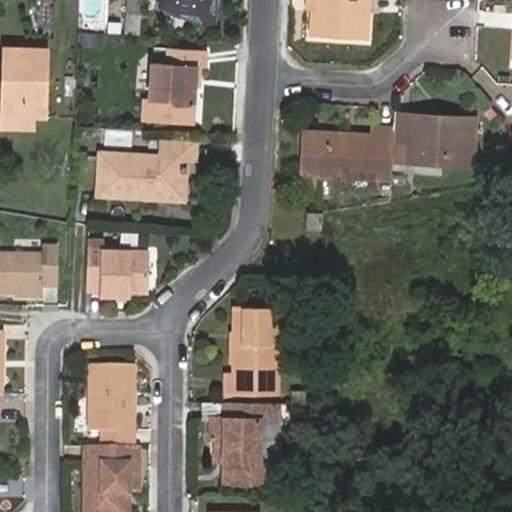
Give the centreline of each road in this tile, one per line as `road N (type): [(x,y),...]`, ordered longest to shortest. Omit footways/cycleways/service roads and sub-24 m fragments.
road 1 (residential): [(46,511),(52,341),(65,330),(168,330)]
road 2 (residential): [(168,330),(251,222),(260,77)]
road 3 (residential): [(260,77),(373,84),(444,30)]
road 4 (residential): [(169,511),(168,330)]
